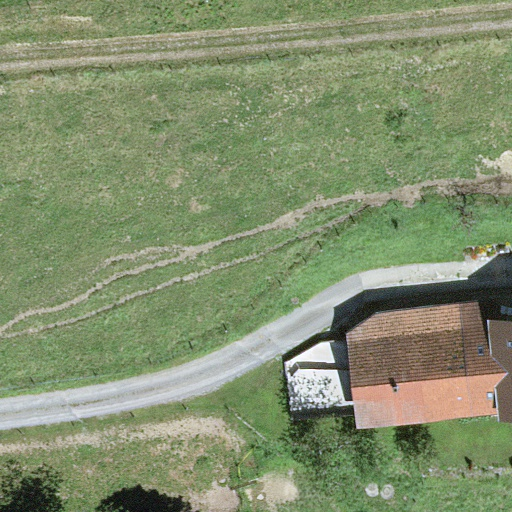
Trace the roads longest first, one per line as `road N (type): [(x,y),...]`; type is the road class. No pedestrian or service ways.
road 1 (track): [(0,411),(104,400),(228,362),(381,274),(511,269)]
road 2 (track): [(0,54),(511,14)]
